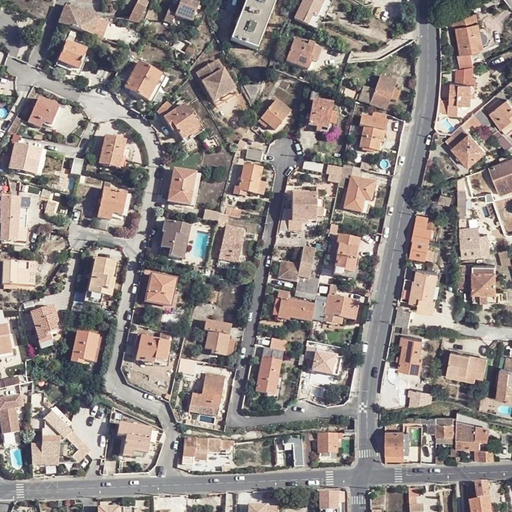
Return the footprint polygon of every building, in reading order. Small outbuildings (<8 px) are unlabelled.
[(146,0),(138,0),(135,7),(144,12),(149,2),(146,0)] [(199,3),(192,0),(180,0),(177,7),(170,4),(163,21),(170,24),(174,16),(191,23),(199,3)] [(277,0),(246,0),(230,41),(257,52),(277,0)] [(317,16),(323,3),(317,0),(303,0),(294,20),(315,31),(320,20),(321,18),(317,16)] [(501,0),(480,0),(459,14),(464,20),(477,18),(484,17),(505,3),(501,0)] [(325,4),(323,3),(317,16),(321,18),(320,20),(324,21),(331,8),(325,5),(325,4)] [(135,7),(128,23),(137,27),(137,26),(144,12),(135,7)] [(69,11),(62,26),(90,37),(97,20),(69,11)] [(456,28),(461,55),(470,53),(480,52),(479,47),(482,46),(483,44),(484,42),(484,40),(483,38),(482,37),(480,28),(479,28),(477,18),(464,20),(459,14),(451,20),(452,23),(445,24),(446,30),(456,28)] [(97,20),(90,37),(92,38),(100,40),(107,24),(97,20)] [(100,40),(92,38),(88,49),(96,52),(100,40)] [(306,48),(294,43),(286,63),(308,71),(312,63),(317,65),(322,53),(314,50),(315,47),(308,44),(306,48)] [(89,54),(65,44),(57,63),(80,73),(89,54)] [(184,55),(182,58),(188,61),(193,51),(189,48),(185,55),(184,55)] [(184,55),(173,49),(176,60),(181,60),(182,58),(184,55)] [(456,56),(458,69),(472,66),(470,53),(461,55),(456,56)] [(164,74),(142,61),(128,87),(150,100),(164,74)] [(218,62),(197,74),(211,99),(221,94),(223,98),(235,92),(218,62)] [(262,74),(250,70),(248,74),(259,79),(262,74)] [(451,85),(450,105),(459,105),(471,105),(472,93),(476,93),(476,78),(464,77),(455,80),(454,85),(451,85)] [(396,84),(380,78),(375,92),(364,88),(361,97),(357,96),(355,100),(386,112),(392,98),(397,100),(401,90),(395,88),(396,84)] [(221,94),(211,99),(214,104),(223,98),(221,94)] [(486,111),(490,115),(503,104),(500,100),(486,111)] [(503,104),(490,115),(508,136),(511,132),(511,105),(507,100),(503,104)] [(65,112),(38,101),(28,124),(40,130),(43,124),(57,130),(65,112)] [(276,101),(260,121),(265,124),(275,133),(290,113),(276,101)] [(333,106),(313,102),(308,126),(328,130),(333,106)] [(459,105),(450,105),(448,105),(448,116),(459,117),(459,105)] [(200,129),(185,107),(164,120),(171,132),(175,130),(182,141),(200,129)] [(474,115),(478,120),(485,128),(491,123),(479,110),(474,115)] [(474,115),(466,122),(470,127),(478,120),(474,115)] [(375,121),(365,119),(362,118),(359,128),(363,130),(359,150),(377,154),(379,145),(382,145),(387,124),(385,123),(386,118),(376,116),(375,121)] [(23,123),(16,119),(7,135),(16,137),(23,123)] [(463,127),(446,142),(471,167),(487,151),(463,127)] [(507,152),(511,147),(511,146),(497,130),(492,135),(507,152)] [(240,142),(237,148),(245,150),(246,145),(255,147),(257,139),(245,136),(244,143),(240,142)] [(126,143),(105,138),(98,166),(119,171),(126,143)] [(41,152),(15,147),(9,171),(35,177),(41,152)] [(261,164),(263,154),(248,151),(246,160),(261,164)] [(511,190),(511,158),(502,162),(502,163),(497,165),(507,192),(511,190)] [(80,177),(81,175),(83,162),(71,159),(67,175),(80,177)] [(303,160),(302,167),(318,171),(320,164),(303,160)] [(507,192),(497,165),(489,168),(499,196),(507,192)] [(244,167),(239,190),(239,192),(242,193),(257,196),(262,170),(244,167)] [(361,171),(344,167),(342,179),(350,181),(351,179),(358,180),(361,171)] [(342,170),(330,168),(329,177),(340,179),(342,170)] [(200,175),(178,170),(171,201),(190,205),(193,194),(196,194),(200,175)] [(8,180),(0,178),(0,194),(11,195),(8,180)] [(351,179),(350,181),(344,209),(362,213),(365,201),(371,202),(375,184),(358,180),(351,179)] [(239,192),(239,190),(235,189),(233,196),(241,198),(242,193),(239,192)] [(465,190),(457,191),(457,203),(465,202),(465,190)] [(121,217),(126,196),(103,191),(97,219),(110,222),(112,215),(121,217)] [(452,197),(440,194),(438,203),(450,206),(452,197)] [(132,197),(126,196),(121,217),(128,218),(132,197)] [(1,198),(0,218),(18,219),(18,210),(19,199),(1,198)] [(25,201),(19,199),(18,210),(29,210),(29,207),(28,204),(25,201)] [(293,199),(292,223),(302,224),(316,224),(316,221),(317,203),(317,199),(293,199)] [(324,204),(317,203),(316,221),(321,221),(324,204)] [(55,210),(48,205),(45,215),(52,221),(55,210)] [(230,218),(241,220),(243,213),(232,211),(230,218)] [(204,213),(203,221),(217,224),(218,216),(204,213)] [(218,216),(217,224),(216,227),(223,229),(225,223),(228,224),(230,218),(226,217),(218,216)] [(18,219),(0,218),(0,226),(2,226),(1,243),(16,244),(17,230),(18,219)] [(418,218),(416,227),(424,229),(426,220),(418,218)] [(302,224),(292,223),(288,224),(288,235),(302,235),(302,224)] [(160,234),(160,235),(164,236),(162,247),(159,258),(183,262),(189,229),(164,224),(162,234),(160,234)] [(245,232),(227,227),(219,260),(237,264),(245,232)] [(424,229),(416,227),(413,241),(415,242),(411,257),(425,260),(432,231),(424,229)] [(462,258),(488,255),(486,236),(480,236),(479,228),(461,229),(462,258)] [(17,230),(16,244),(26,245),(27,231),(17,230)] [(359,242),(338,237),(336,247),(338,247),(336,258),(337,258),(334,276),(355,281),(360,259),(357,259),(358,251),(357,251),(359,242)] [(306,294),(317,297),(318,288),(319,284),(319,282),(309,280),(314,251),(303,249),(300,267),(282,263),(278,280),(297,284),(296,292),(306,294)] [(504,267),(511,264),(507,249),(499,252),(504,267)] [(119,263),(102,260),(98,274),(95,274),(89,301),(105,305),(107,296),(115,297),(119,279),(116,278),(119,263)] [(3,287),(11,287),(17,288),(30,288),(30,278),(35,278),(36,265),(4,264),(3,287)] [(421,277),(415,276),(411,298),(423,301),(423,304),(427,304),(427,309),(442,312),(445,299),(442,298),(447,271),(423,266),(421,277)] [(458,274),(458,282),(465,282),(466,275),(473,275),(473,303),(495,303),(496,268),(473,268),(473,267),(460,267),(460,274),(458,274)] [(176,282),(151,276),(146,304),(170,309),(176,282)] [(336,298),(338,288),(319,284),(318,288),(324,289),(322,296),(328,297),(326,304),(322,304),(315,302),(315,307),(312,322),(338,326),(340,319),(355,322),(359,302),(336,298)] [(324,289),(318,288),(317,297),(316,298),(323,299),(322,304),(326,304),(328,297),(322,296),(324,289)] [(273,316),(312,324),(312,322),(315,307),(289,301),(290,295),(279,294),(277,299),(276,299),(273,316)] [(397,307),(394,326),(395,326),(403,327),(409,328),(412,314),(403,312),(403,308),(397,307)] [(50,308),(18,316),(22,331),(31,329),(36,343),(43,342),(42,335),(54,333),(52,325),(55,324),(50,308)] [(4,310),(0,310),(0,309),(0,356),(11,355),(7,336),(10,335),(4,310)] [(232,326),(206,321),(204,332),(209,334),(206,351),(210,352),(209,356),(230,360),(232,345),(228,343),(232,326)] [(98,338),(76,334),(69,365),(81,368),(82,364),(92,365),(98,338)] [(400,334),(394,334),(392,346),(397,347),(400,334)] [(159,340),(141,337),(136,361),(155,366),(157,361),(164,363),(170,337),(160,335),(159,340)] [(422,340),(403,337),(402,343),(403,344),(400,371),(420,374),(422,361),(419,360),(422,340)] [(284,352),(285,352),(288,342),(273,339),(271,349),(284,352)] [(271,349),(265,348),(256,392),(276,396),(284,352),(271,349)] [(316,353),(316,356),(312,371),(338,377),(343,359),(320,354),(316,353)] [(447,375),(459,377),(460,373),(476,376),(485,377),(487,358),(477,357),(477,362),(469,362),(470,356),(451,353),(447,375)] [(511,359),(507,359),(505,369),(502,369),(497,400),(511,401),(511,359)] [(180,360),(178,370),(192,373),(194,363),(180,360)] [(225,379),(205,375),(201,397),(193,396),(189,413),(209,417),(210,410),(218,411),(225,379)] [(3,382),(4,390),(19,387),(17,379),(3,382)] [(413,398),(412,407),(432,403),(435,389),(425,388),(424,393),(411,392),(410,397),(413,398)] [(43,395),(32,395),(32,404),(31,422),(31,426),(47,427),(46,420),(46,416),(44,417),(43,395)] [(20,398),(0,401),(0,413),(4,437),(17,434),(13,411),(16,410),(22,410),(20,398)] [(59,408),(55,412),(69,429),(74,425),(59,408)] [(210,410),(209,417),(217,418),(218,411),(210,410)] [(55,412),(46,420),(47,427),(47,431),(45,431),(46,445),(36,445),(36,447),(31,447),(33,466),(34,480),(43,479),(42,466),(59,466),(59,464),(59,458),(73,459),(78,465),(91,454),(69,429),(55,412)] [(457,413),(456,419),(456,426),(473,427),(474,418),(457,413)] [(483,447),(488,422),(474,418),(473,427),(456,426),(457,449),(483,447)] [(154,428),(121,424),(119,435),(128,436),(126,455),(136,456),(136,452),(151,453),(154,428)] [(437,434),(436,437),(454,437),(454,425),(437,424),(437,434)] [(410,433),(386,432),(386,461),(405,461),(405,454),(409,455),(410,433)] [(301,434),(302,446),(302,452),(302,454),(303,457),(310,456),(309,441),(309,434),(301,434)] [(337,434),(318,434),(318,441),(318,453),(331,453),(336,453),(337,441),(337,434)] [(184,439),(182,465),(192,466),(193,458),(207,459),(207,453),(220,454),(220,441),(184,439)] [(480,461),(493,460),(494,451),(480,451),(480,461)] [(294,455),(294,468),(304,468),(303,457),(302,454),(298,455),(294,455)] [(492,511),(487,483),(476,483),(479,500),(471,501),(472,511),(492,511)] [(420,496),(420,489),(410,489),(410,497),(417,497),(420,496)] [(339,510),(321,511),(344,511),(344,492),(338,493),(339,510)] [(321,493),(321,511),(339,510),(338,493),(321,493)]
